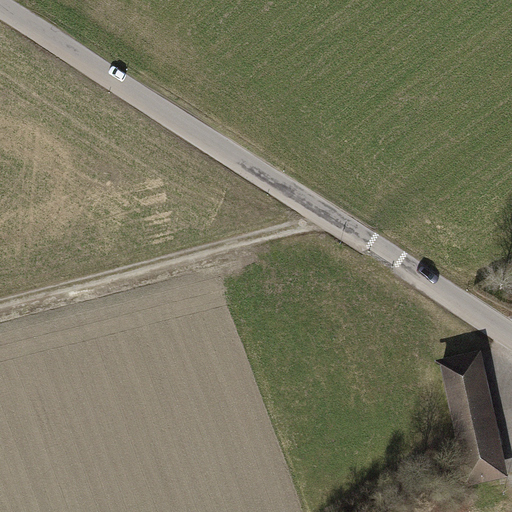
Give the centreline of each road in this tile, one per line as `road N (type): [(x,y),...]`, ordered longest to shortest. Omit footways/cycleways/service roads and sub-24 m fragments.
road 1 (tertiary): [(511,336),(0,5)]
road 2 (track): [(333,217),(0,308)]
